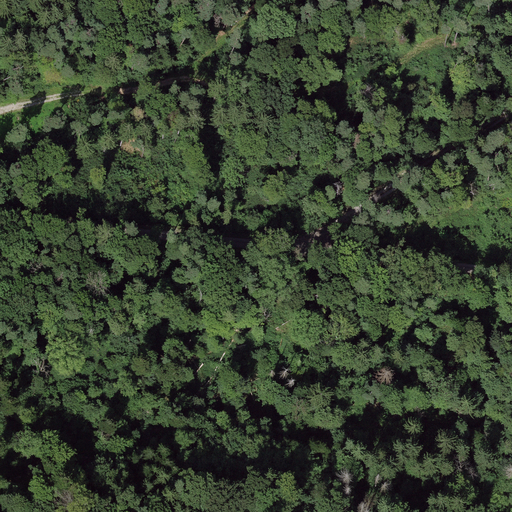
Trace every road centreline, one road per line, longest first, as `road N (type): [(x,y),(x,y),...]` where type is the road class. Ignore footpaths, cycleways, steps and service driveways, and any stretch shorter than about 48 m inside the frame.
road 1 (unclassified): [(511,274),(0,218)]
road 2 (track): [(511,110),(305,248)]
